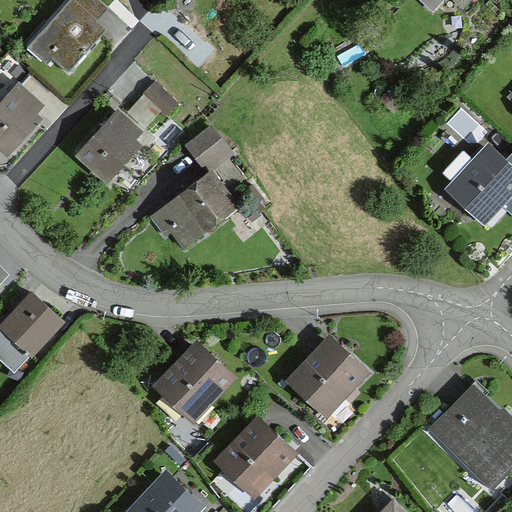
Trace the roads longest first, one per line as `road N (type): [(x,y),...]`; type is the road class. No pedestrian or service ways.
road 1 (residential): [(0,210),(65,280),(126,302),(353,288),(395,290),(477,312)]
road 2 (residential): [(477,312),(290,511)]
